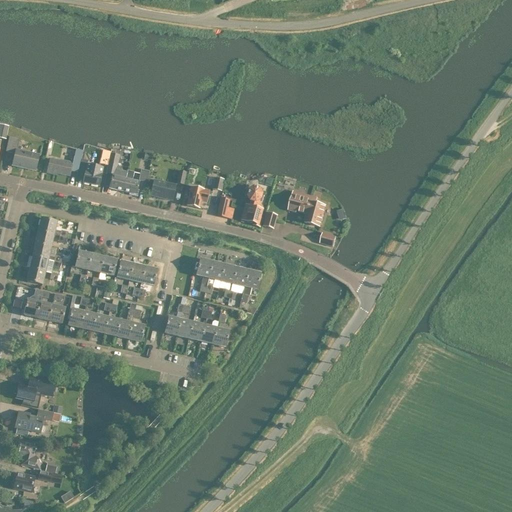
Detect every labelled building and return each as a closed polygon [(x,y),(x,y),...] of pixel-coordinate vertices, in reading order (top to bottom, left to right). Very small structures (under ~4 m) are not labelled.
[(0,137),(5,138),(8,125),(0,123),(0,137)] [(14,153),(12,164),(34,169),(38,154),(16,149),(18,137),(8,135),(5,151),(14,153)] [(108,187),(122,191),(125,178),(126,171),(119,169),(117,166),(119,154),(110,152),(106,172),(112,173),(108,187)] [(46,172),(53,174),(54,172),(69,175),(70,170),(77,172),(80,158),(81,158),(81,157),(72,155),(71,161),(59,158),(59,160),(49,157),(46,172)] [(82,181),(98,185),(102,167),(94,165),(93,171),(85,169),(87,160),(81,158),(80,158),(77,172),(77,175),(83,177),(82,181)] [(138,179),(146,181),(149,170),(141,168),(138,179)] [(128,194),(137,196),(138,189),(137,188),(138,181),(131,179),(133,171),(127,170),(127,171),(126,171),(125,178),(122,191),(129,192),(128,194)] [(176,182),(183,184),(185,171),(179,170),(176,182)] [(212,188),(221,190),(224,179),(215,176),(212,188)] [(149,195),(171,200),(175,184),(153,179),(149,195)] [(186,205),(199,208),(201,200),(207,201),(209,190),(191,186),(186,205)] [(263,208),(258,199),(260,198),(261,193),(258,188),(253,187),(248,189),(247,195),(249,199),(250,200),(245,220),(260,224),(262,217),(260,217),(263,208)] [(304,221),(319,226),(325,205),(310,201),(311,196),(313,197),(313,196),(292,191),(287,209),(295,211),(296,210),(306,213),(304,221)] [(216,215),(225,217),(229,199),(220,197),(216,215)] [(261,227),(271,230),(275,216),(265,213),(261,227)] [(38,230),(53,234),(56,221),(41,217),(38,230)] [(35,243),(50,246),(53,234),(38,230),(35,243)] [(319,242),(332,246),(335,236),(322,232),(319,242)] [(32,255),(47,259),(50,246),(35,243),(32,255)] [(74,266),(87,269),(91,254),(78,251),(74,266)] [(87,269),(100,272),(103,257),(91,254),(87,269)] [(29,268),(44,271),(47,259),(32,255),(29,268)] [(100,272),(113,275),(116,260),(103,257),(100,272)] [(195,274),(208,277),(212,261),(199,258),(195,274)] [(116,276),(128,279),(132,263),(120,260),(116,276)] [(205,292),(210,293),(212,285),(214,279),(220,280),(224,264),(212,261),(208,277),(206,284),(205,292)] [(128,279),(140,282),(144,266),(132,263),(128,279)] [(220,280),(232,283),(235,267),(224,264),(220,280)] [(144,266),(140,282),(153,285),(157,269),(144,266)] [(232,283),(244,286),(247,270),(235,267),(232,283)] [(26,281),(41,284),(44,271),(29,268),(26,281)] [(240,300),(246,302),(248,294),(249,295),(250,287),(256,289),(260,273),(247,270),(244,286),(242,293),(240,300)] [(36,317),(39,301),(41,296),(42,290),(35,289),(33,294),(27,298),(23,314),(36,317)] [(36,317),(48,320),(52,304),(39,301),(36,317)] [(119,320),(115,336),(127,338),(131,322),(133,316),(134,309),(135,304),(129,302),(128,307),(129,307),(125,321),(119,320)] [(48,320),(61,323),(65,307),(52,304),(48,320)] [(67,324),(79,327),(83,311),(71,308),(67,324)] [(79,327),(91,330),(95,314),(83,311),(79,327)] [(91,330),(103,333),(107,317),(95,314),(91,330)] [(164,332),(176,335),(180,319),(168,316),(164,332)] [(103,333),(115,336),(119,320),(107,317),(103,333)] [(176,335),(188,338),(192,322),(180,319),(176,335)] [(127,338),(140,341),(143,325),(131,322),(127,338)] [(188,338),(200,341),(204,325),(192,322),(188,338)] [(204,325),(200,341),(212,343),(216,327),(204,325)] [(212,343),(224,346),(228,330),(216,327),(212,343)] [(14,386),(13,392),(16,393),(15,397),(22,399),(21,404),(37,407),(40,394),(51,397),(55,378),(30,372),(27,384),(18,382),(17,386),(14,386)] [(14,427),(40,432),(43,419),(51,421),(53,412),(38,409),(36,416),(25,414),(26,412),(18,411),(14,427)] [(20,464),(39,468),(40,462),(36,455),(34,455),(36,448),(34,448),(34,445),(34,443),(16,439),(13,452),(18,453),(17,457),(22,458),(20,464)] [(45,470),(57,473),(58,465),(47,462),(45,470)] [(50,481),(50,480),(57,482),(58,475),(52,474),(52,473),(39,470),(37,478),(50,481)] [(13,488),(31,492),(35,476),(16,472),(13,488)]
